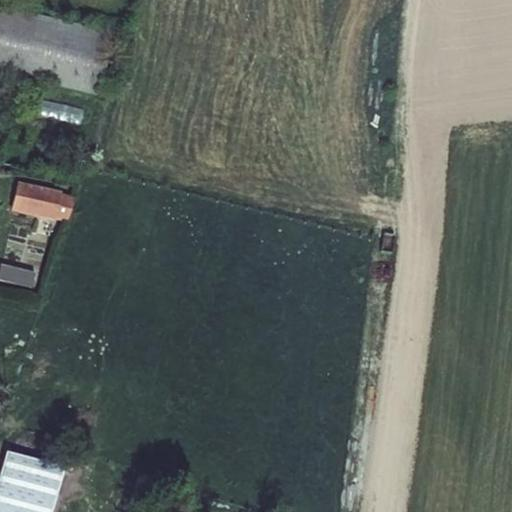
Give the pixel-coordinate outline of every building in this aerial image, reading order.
[(113,32),(0,5),(0,74),(97,97),(113,32)] [(38,111),(84,119),(86,109),(67,106),(67,103),(40,99),(38,111)] [(17,184),(10,213),(55,223),(55,221),(67,224),(74,198),(61,195),(61,193),(17,184)] [(35,274),(0,266),(0,282),(31,290),(35,274)] [(51,511),(64,471),(5,454),(0,472),(0,511),(51,511)]
